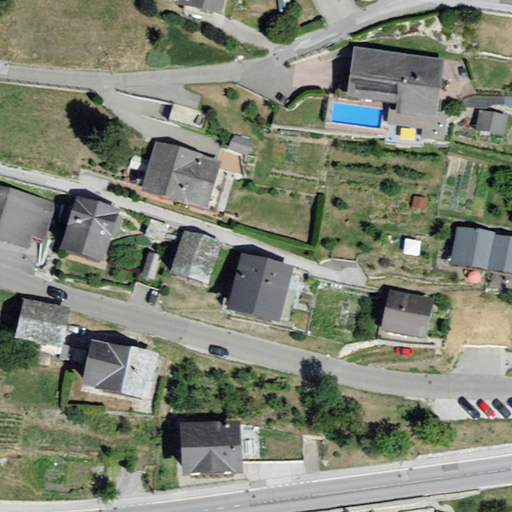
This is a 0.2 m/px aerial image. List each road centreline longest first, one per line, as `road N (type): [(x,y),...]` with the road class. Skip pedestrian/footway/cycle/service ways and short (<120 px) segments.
road 1 (unclassified): [(511,388),(436,387),(312,364),(0,273)]
road 2 (residential): [(422,0),(372,12),(262,68),(89,80),(0,70)]
road 3 (unclassified): [(0,173),(186,221),(342,279)]
road 4 (tertiary): [(190,511),(511,467)]
